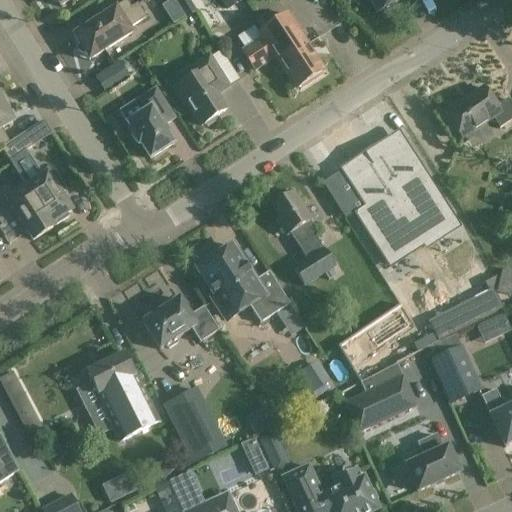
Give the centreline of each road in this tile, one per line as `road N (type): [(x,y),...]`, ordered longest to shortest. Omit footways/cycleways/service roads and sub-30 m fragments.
road 1 (residential): [(145,235),(506,0)]
road 2 (residential): [(145,235),(1,0)]
road 3 (residential): [(0,319),(120,241),(145,235)]
